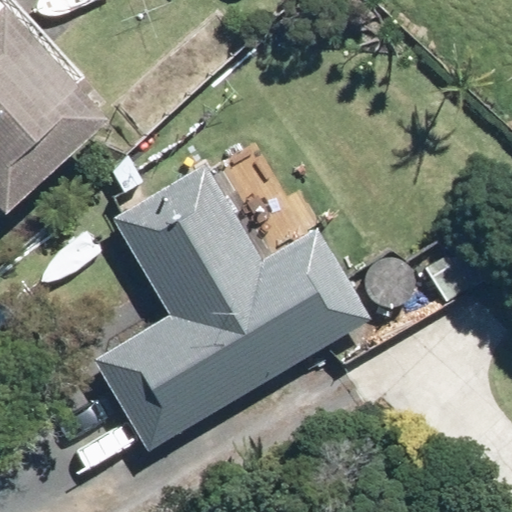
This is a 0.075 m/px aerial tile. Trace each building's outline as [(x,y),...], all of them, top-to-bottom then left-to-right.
[(42,13),(42,28),(53,37),(67,37),(77,27),(77,12),(66,3),(52,3),(42,13)] [(8,217),(114,120),(8,5),(0,12),(0,218),(6,214),(8,217)] [(144,183),(129,154),(111,164),(126,191),(144,183)] [(151,454),(376,321),(319,225),(265,258),(207,160),(113,216),(171,314),(95,359),(151,454)] [(488,251),(446,277),(458,296),(500,271),(488,251)] [(383,305),(393,308),(404,306),(412,298),(419,290),(419,278),(416,267),(409,260),(398,255),(387,256),(378,261),(370,268),(367,280),(369,290),(373,299),(383,305)]
